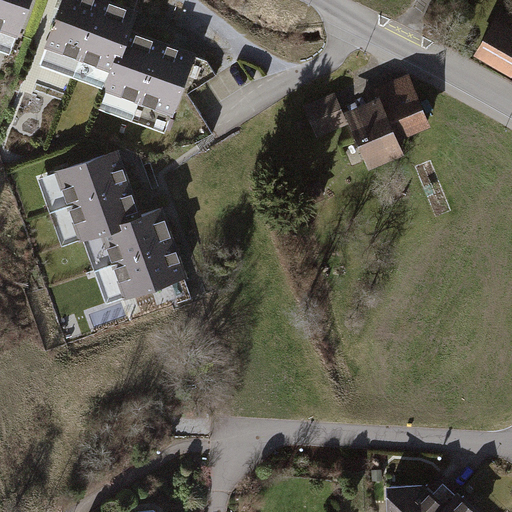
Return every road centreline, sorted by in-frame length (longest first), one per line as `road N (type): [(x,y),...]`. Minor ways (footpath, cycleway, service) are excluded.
road 1 (residential): [(511,441),(260,438),(226,467),(218,511)]
road 2 (tertiary): [(511,103),(320,0)]
